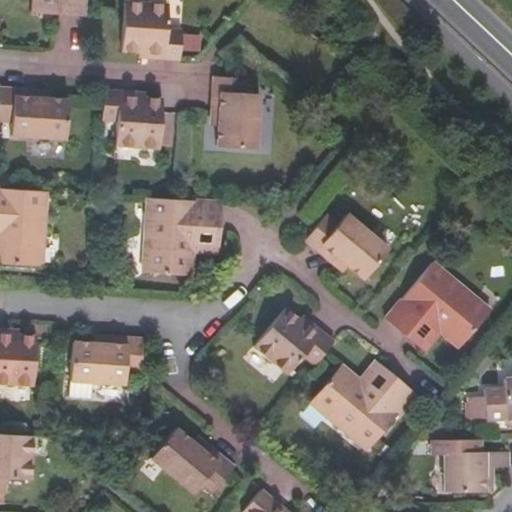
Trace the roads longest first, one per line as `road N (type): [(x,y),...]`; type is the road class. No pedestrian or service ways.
road 1 (residential): [(182,318),(209,315),(257,259),(282,258),(424,386)]
road 2 (residential): [(0,62),(187,76)]
road 3 (residential): [(0,302),(182,318)]
road 4 (residential): [(182,318),(186,400),(247,450)]
